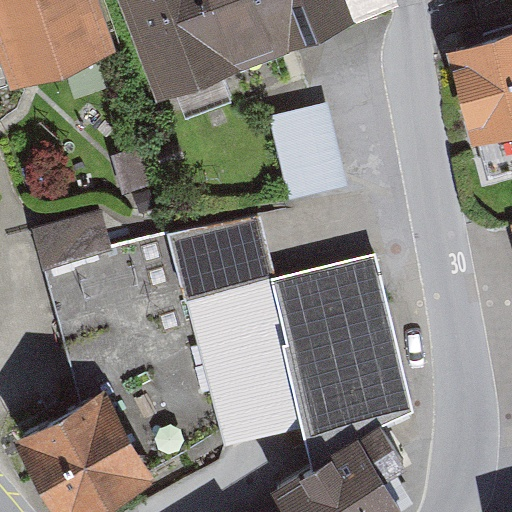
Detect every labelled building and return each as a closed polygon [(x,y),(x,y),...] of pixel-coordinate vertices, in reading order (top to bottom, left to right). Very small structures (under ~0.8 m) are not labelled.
[(0,0),(0,74),(106,41),(92,0),(0,0)] [(263,0),(121,0),(153,89),(279,43),(276,33),(263,0)] [(263,0),(276,33),(366,0),(263,0)] [(511,0),(468,0),(472,13),(511,2),(511,15),(444,33),(480,166),(511,157),(511,0)] [(334,97),(275,110),(294,193),(352,180),(334,97)] [(131,143),(104,150),(113,186),(140,179),(131,143)] [(252,207),(161,223),(103,238),(94,204),(26,222),(72,398),(4,438),(49,511),(99,511),(219,440),(179,291),(264,270),(252,207)] [(511,224),(496,229),(507,269),(511,267),(511,224)] [(367,248),(267,272),(312,459),(369,424),(366,412),(404,403),(367,248)] [(264,507),(256,511),(391,511),(373,481),(395,467),(369,424),(312,459),(255,492),(264,507)]
